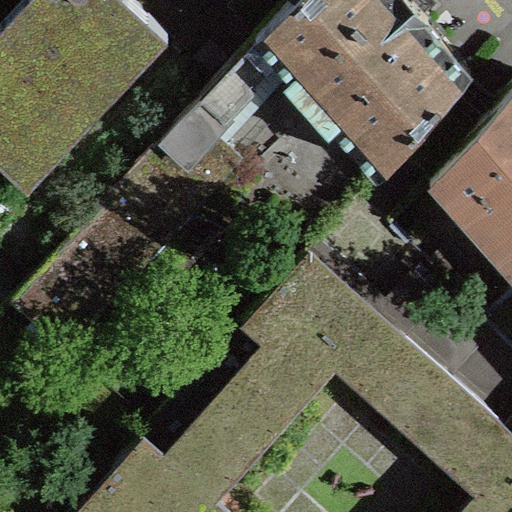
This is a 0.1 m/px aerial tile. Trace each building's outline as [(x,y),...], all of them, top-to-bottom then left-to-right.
[(30,0),(0,29),(0,171),(22,194),(175,46),(129,0),(30,0)] [(292,0),(16,291),(13,295),(65,342),(228,164),(202,141),(248,88),(248,77),(275,50),(292,69),(289,72),(328,118),(332,114),(377,164),(469,62),(424,14),(428,10),(419,0),(292,0)] [(509,238),(505,241),(511,249),(511,81),(441,161),(463,186),(459,189),(479,212),(483,209),(509,238)] [(511,511),(511,425),(498,413),(511,396),(511,363),(416,266),(379,307),(307,242),(66,511),(511,511)] [(16,291),(0,275),(0,309),(13,295),(16,291)] [(511,511),(511,285),(483,311),(511,339),(511,511)]
